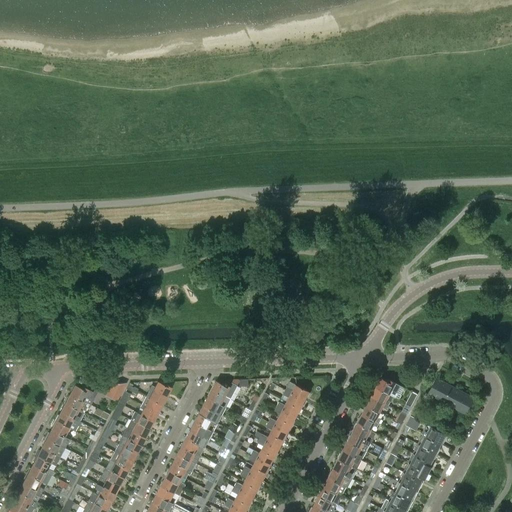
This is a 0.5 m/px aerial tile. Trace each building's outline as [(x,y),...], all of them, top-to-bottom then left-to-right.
[(436,378),(429,393),(466,412),(473,398),(436,378)] [(379,385),(377,388),(389,395),(396,398),(398,393),(397,393),(401,386),(395,383),(390,380),(388,382),(382,379),(382,380),(380,380),(378,384),(379,385)] [(289,381),(285,390),(289,392),(305,400),(307,396),(309,396),(310,394),(309,392),(310,392),(289,381)] [(213,385),(211,389),(225,396),(230,399),(237,386),(231,383),(229,387),(221,382),(220,384),(217,382),(215,385),(213,385)] [(105,395),(116,401),(126,383),(111,383),(105,395)] [(151,386),(150,389),(166,397),(168,393),(169,393),(171,390),(170,389),(171,388),(165,384),(164,386),(157,383),(155,387),(151,386)] [(71,391),(70,394),(90,405),(97,391),(89,387),(88,389),(82,386),(81,389),(74,385),(73,387),(72,386),(70,391),(71,391)] [(374,394),(372,397),(388,405),(390,402),(386,400),(389,395),(377,388),(377,389),(375,389),(373,393),(374,394)] [(164,401),(166,397),(150,389),(145,397),(163,406),(165,402),(164,401)] [(210,394),(208,398),(224,406),(226,407),(230,399),(225,396),(211,389),(209,393),(210,394)] [(285,390),(283,394),(290,398),(288,402),(302,409),(304,405),(303,404),(305,400),(289,392),(285,390)] [(417,394),(412,391),(406,403),(411,406),(417,394)] [(66,397),(64,402),(78,409),(84,412),(86,407),(88,408),(90,405),(70,394),(67,398),(66,397)] [(120,401),(119,403),(124,406),(128,398),(127,398),(127,397),(123,395),(120,401)] [(250,405),(249,408),(252,409),(253,407),(256,402),(259,397),(255,395),(252,400),(250,405)] [(163,406),(145,397),(141,405),(157,413),(159,410),(161,409),(163,406)] [(369,400),(367,405),(380,412),(383,407),(387,409),(388,405),(372,397),(370,400),(369,400)] [(426,400),(420,397),(410,415),(414,417),(416,418),(426,400)] [(205,402),(203,406),(216,413),(222,416),(226,407),(224,406),(208,398),(206,402),(205,402)] [(279,401),(276,406),(280,408),(297,416),(299,413),(300,412),(302,409),(288,402),(286,405),(279,401)] [(62,409),(60,412),(76,420),(79,422),(84,412),(78,409),(64,402),(61,408),(62,409)] [(119,403),(114,411),(120,414),(124,406),(119,403)] [(406,415),(411,406),(406,403),(401,412),(406,415)] [(155,417),(157,413),(141,405),(139,408),(143,410),(140,414),(154,422),(156,418),(155,417)] [(365,411),(363,415),(379,423),(381,419),(377,417),(380,412),(367,405),(364,410),(365,411)] [(201,410),(199,415),(215,423),(217,424),(222,416),(216,413),(203,406),(201,409),(201,410)] [(276,406),(274,410),(281,414),(280,418),(293,425),(295,421),(295,420),(297,416),(280,408),(276,406)] [(249,408),(244,417),(247,419),(251,412),(252,409),(249,408)] [(256,408),(253,414),(257,416),(262,418),(262,416),(260,415),(262,412),(260,410),(256,408)] [(99,416),(106,420),(109,415),(102,411),(99,416)] [(115,422),(120,414),(114,411),(110,419),(115,422)] [(134,411),(130,420),(149,430),(151,425),(152,425),(154,422),(140,414),(134,411)] [(57,415),(54,420),(68,427),(75,431),(78,426),(79,426),(81,423),(79,422),(76,420),(60,412),(58,416),(57,415)] [(402,424),(406,415),(401,412),(396,421),(402,424)] [(196,418),(194,422),(208,429),(213,432),(217,424),(215,423),(199,415),(197,418),(196,418)] [(360,418),(357,423),(370,430),(373,425),(377,427),(379,423),(363,415),(361,418),(360,418)] [(409,426),(414,417),(410,415),(406,424),(409,426)] [(271,417),(268,422),(272,424),(288,432),(290,429),(291,429),(293,425),(280,418),(278,421),(271,417)] [(110,419),(106,427),(111,430),(115,422),(110,419)] [(52,426),(51,430),(68,439),(70,434),(69,434),(66,432),(68,427),(54,420),(51,426),(52,426)] [(130,420),(126,428),(132,431),(146,438),(147,435),(147,433),(149,430),(130,420)] [(193,426),(191,430),(207,439),(209,440),(213,432),(208,429),(194,422),(192,425),(193,426)] [(268,422),(266,426),(273,430),(271,434),(285,441),(287,437),(286,436),(288,432),(272,424),(268,422)] [(234,423),(231,430),(235,432),(235,433),(238,435),(242,428),(238,426),(239,425),(234,423)] [(355,429),(353,432),(369,441),(371,442),(376,433),(370,430),(357,423),(354,428),(355,429)] [(409,426),(406,424),(401,433),(406,435),(407,433),(409,433),(411,428),(409,427),(409,426)] [(425,429),(423,434),(441,443),(446,434),(431,426),(428,431),(425,429)] [(107,437),(111,430),(106,427),(102,435),(107,437)] [(126,428),(122,435),(124,437),(141,445),(142,442),(144,442),(146,438),(132,431),(126,428)] [(48,433),(45,438),(59,445),(64,448),(69,440),(68,439),(51,430),(49,433),(48,433)] [(188,434),(186,437),(199,445),(205,448),(209,440),(207,439),(191,430),(189,434),(188,434)] [(350,436),(348,441),(361,448),(366,451),(371,442),(369,441),(353,432),(351,436),(350,436)] [(262,433),(259,438),(263,440),(280,448),(282,445),(283,445),(285,441),(271,434),(269,437),(262,433)] [(421,438),(418,443),(421,445),(437,453),(439,448),(439,447),(441,443),(423,434),(421,438)] [(102,435),(98,443),(103,446),(107,437),(102,435)] [(122,435),(118,443),(123,446),(137,454),(139,450),(138,449),(141,445),(124,437),(122,435)] [(185,442),(183,446),(198,454),(201,456),(205,448),(199,445),(186,437),(184,441),(185,442)] [(43,444),(41,448),(57,456),(59,458),(64,448),(59,445),(45,438),(42,444),(43,444)] [(259,438),(257,442),(264,446),(263,450),(276,457),(278,453),(278,452),(280,448),(263,440),(259,438)] [(395,443),(401,447),(404,441),(398,438),(395,443)] [(388,440),(383,449),(387,451),(392,442),(388,440)] [(230,441),(226,449),(230,451),(234,443),(230,441)] [(346,447),(344,450),(360,459),(362,460),(366,451),(361,448),(348,441),(345,446),(346,447)] [(98,454),(103,446),(98,443),(93,451),(98,454)] [(118,443),(114,452),(116,453),(132,461),(134,457),(135,457),(137,454),(123,446),(118,443)] [(401,447),(395,443),(390,453),(396,456),(401,447)] [(415,449),(413,453),(431,462),(433,458),(434,458),(437,453),(421,445),(418,443),(415,449)] [(179,450),(177,453),(191,461),(196,463),(201,456),(198,454),(183,446),(181,450),(179,450)] [(38,451),(35,456),(55,466),(59,459),(59,458),(57,456),(41,448),(39,451),(38,451)] [(225,448),(221,456),(226,459),(230,451),(226,449),(225,448)] [(253,449),(251,454),(255,456),(271,464),(273,461),(274,461),(276,457),(263,450),(261,453),(253,449)] [(383,459),(387,451),(383,449),(379,457),(383,459)] [(341,454),(338,459),(351,466),(357,469),(362,460),(360,459),(344,450),(342,454),(341,454)] [(114,452),(110,459),(115,462),(129,470),(131,466),(130,465),(132,461),(116,453),(114,452)] [(176,458),(174,462),(190,471),(192,472),(196,463),(191,461),(177,453),(176,457),(176,458)] [(411,457),(408,462),(411,464),(427,473),(431,466),(429,465),(431,462),(413,453),(411,457)] [(251,454),(248,459),(256,462),(254,466),(268,473),(270,470),(269,468),(271,464),(255,456),(251,454)] [(34,462),(32,465),(48,474),(51,476),(53,471),(52,471),(55,466),(35,456),(32,461),(34,462)] [(221,456),(216,464),(222,467),(226,459),(221,456)] [(81,469),(86,459),(82,457),(77,467),(81,469)] [(234,459),(231,464),(237,467),(240,461),(234,458),(234,459)] [(392,467),(395,461),(389,458),(386,464),(392,467)] [(94,462),(89,459),(85,467),(90,470),(94,462)] [(110,459),(105,467),(107,469),(124,477),(126,473),(127,473),(129,470),(115,462),(110,459)] [(336,465),(334,468),(350,477),(353,478),(358,469),(357,469),(351,466),(338,459),(335,464),(336,465)] [(171,465),(169,469),(183,476),(185,471),(189,473),(191,474),(192,472),(190,471),(174,462),(172,465),(171,465)] [(216,464),(212,472),(218,475),(222,467),(216,464)] [(405,467),(403,471),(421,481),(422,478),(424,479),(427,473),(411,464),(408,469),(406,468),(405,467)] [(29,468),(26,474),(40,481),(46,484),(51,476),(48,474),(32,465),(30,469),(29,468)] [(245,465),(242,470),(246,472),(263,481),(265,477),(266,477),(268,473),(254,466),(252,469),(245,465)] [(105,467),(101,475),(106,478),(120,486),(122,482),(121,481),(124,477),(107,469),(105,467)] [(331,472),(328,477),(342,484),(346,486),(348,487),(353,478),(350,477),(334,468),(332,472),(331,472)] [(168,474),(166,478),(181,487),(184,488),(185,484),(183,483),(180,482),(183,476),(169,469),(167,473),(168,474)] [(242,470),(240,475),(247,479),(246,482),(259,489),(261,486),(260,484),(263,481),(246,472),(242,470)] [(207,471),(204,477),(205,477),(208,479),(208,480),(213,483),(218,475),(212,472),(211,473),(207,471)] [(403,471),(401,475),(404,477),(401,482),(417,491),(419,486),(419,485),(421,481),(403,471)] [(24,480),(22,483),(38,492),(41,493),(43,489),(41,488),(37,486),(40,481),(26,474),(23,479),(24,480)] [(85,477),(81,475),(76,483),(81,486),(85,477)] [(101,475),(96,484),(99,485),(115,493),(117,490),(118,490),(120,486),(106,478),(101,475)] [(365,485),(368,487),(373,478),(369,476),(365,485)] [(326,483),(325,486),(341,496),(342,495),(346,486),(342,484),(328,477),(326,482),(326,483)] [(163,482),(161,485),(174,492),(177,487),(180,489),(182,490),(184,488),(181,487),(166,478),(164,481),(163,482)] [(208,480),(204,488),(209,491),(213,483),(208,480)] [(236,481),(234,486),(238,488),(254,497),(256,493),(257,493),(259,489),(246,482),(244,485),(236,481)] [(395,486),(393,490),(411,499),(413,496),(414,496),(417,491),(401,482),(398,481),(395,486)] [(19,486),(17,491),(30,499),(37,502),(39,498),(41,493),(38,492),(22,483),(20,487),(19,486)] [(67,494),(71,486),(67,484),(65,489),(62,487),(60,491),(67,494)] [(96,484),(94,488),(97,490),(95,493),(98,494),(112,502),(114,498),(113,497),(115,493),(99,485),(96,484)] [(160,490),(158,494),(173,502),(175,499),(172,497),(174,492),(161,485),(159,489),(160,490)] [(360,494),(364,496),(368,487),(365,485),(360,494)] [(232,491),(230,494),(237,498),(251,505),(253,502),(252,500),(254,497),(238,488),(234,486),(231,491),(232,491)] [(321,490),(319,495),(332,502),(335,498),(340,501),(342,496),(341,496),(325,486),(323,490),(321,490)] [(394,495),(391,501),(407,510),(410,505),(409,504),(411,499),(393,490),(391,494),(394,495)] [(15,498),(13,501),(29,509),(32,511),(34,508),(35,509),(38,503),(37,502),(30,499),(17,491),(14,497),(15,498)] [(92,491),(88,499),(91,501),(107,509),(109,505),(110,505),(112,502),(98,494),(95,493),(92,491)] [(154,498),(152,501),(166,508),(171,511),(175,503),(173,502),(158,494),(155,498),(154,498)] [(355,503),(359,505),(364,496),(360,494),(355,503)] [(317,501),(315,504),(329,511),(334,511),(335,510),(334,509),(336,504),(332,502),(319,495),(316,500),(317,501)] [(201,506),(202,504),(205,499),(201,497),(199,496),(195,503),(201,506)] [(228,498),(226,502),(229,504),(244,511),(245,511),(247,509),(249,509),(251,505),(237,498),(235,501),(228,498)] [(386,498),(381,508),(383,509),(388,511),(405,511),(407,510),(391,501),(386,498)] [(74,502),(68,499),(64,507),(70,510),(74,502)] [(88,499),(84,507),(90,510),(92,511),(105,511),(107,509),(91,501),(88,499)] [(365,511),(370,502),(366,500),(361,509),(365,511)] [(10,504),(7,510),(11,511),(31,511),(32,511),(29,509),(13,501),(11,505),(10,504)] [(151,506),(149,510),(153,511),(171,511),(172,511),(171,511),(166,508),(152,501),(150,505),(151,506)] [(226,502),(223,507),(230,511),(229,511),(244,511),(229,504),(226,502)] [(350,511),(351,511),(355,511),(359,505),(355,503),(355,502),(350,511)]
